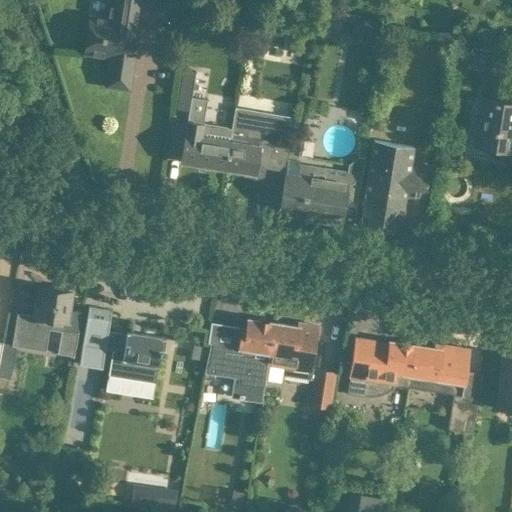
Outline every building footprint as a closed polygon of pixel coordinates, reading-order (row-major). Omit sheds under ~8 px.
[(156,0),(108,0),(105,17),(89,15),(87,25),(83,24),(80,41),(84,42),(83,52),(109,56),(105,84),(127,88),(132,53),(136,54),(138,41),(135,40),(137,25),(133,25),(136,5),(155,8),(156,0)] [(330,35),(334,14),(320,12),(316,33),(330,35)] [(364,19),(360,40),(373,42),(376,21),(364,19)] [(305,34),(288,32),(284,63),(301,65),(305,34)] [(455,41),(451,64),(495,71),(498,48),(455,41)] [(182,67),(175,107),(187,109),(179,160),(224,168),(231,127),(202,122),(206,98),(190,95),(194,69),(182,67)] [(479,116),(474,144),(480,145),(479,149),(493,151),(494,148),(511,151),(511,147),(511,91),(495,88),(493,100),(482,99),(481,103),(477,102),(475,115),(479,116)] [(231,127),(224,168),(253,173),(252,177),(262,179),(266,155),(284,158),(286,159),(292,123),(262,118),(261,123),(233,118),(231,127)] [(428,200),(433,169),(409,165),(412,146),(373,140),(359,226),(398,233),(404,196),(428,200)] [(344,205),(355,207),(363,159),(357,158),(348,164),(346,171),(286,161),(278,213),(329,222),(329,223),(339,224),(339,223),(341,224),(344,205)] [(17,313),(13,338),(45,343),(49,319),(64,322),(62,329),(77,332),(81,312),(67,309),(70,290),(66,289),(64,286),(57,285),(54,287),(40,285),(40,286),(37,285),(35,293),(33,305),(32,316),(17,313)] [(88,304),(78,362),(79,363),(80,355),(102,359),(104,345),(111,347),(106,375),(119,377),(119,376),(154,382),(159,350),(164,350),(166,340),(161,339),(162,337),(115,328),(114,330),(107,328),(111,308),(88,304)] [(266,364),(272,321),(269,321),(269,318),(257,316),(256,319),(245,317),(244,327),(239,326),(236,346),(208,341),(204,371),(237,377),(237,378),(263,382),(266,364)] [(298,325),(272,321),(266,364),(283,367),(282,373),(314,378),(315,369),(310,368),(317,325),(298,322),(298,325)] [(407,388),(414,343),(410,343),(410,341),(398,339),(398,341),(387,339),(387,342),(354,336),(347,377),(349,377),(347,392),(364,396),(372,396),(379,394),(385,392),(391,388),(392,386),(407,388)] [(12,344),(0,341),(0,376),(6,378),(12,344)] [(477,396),(461,393),(468,348),(450,346),(449,349),(414,343),(407,388),(408,388),(408,387),(454,394),(448,428),(471,432),(477,396)] [(511,358),(503,357),(499,388),(496,409),(511,411),(511,358)] [(334,372),(315,369),(314,378),(310,403),(328,406),(334,372)] [(45,478),(28,474),(26,486),(43,489),(45,478)] [(158,489),(155,503),(173,505),(175,491),(158,489)] [(377,511),(381,497),(358,493),(355,511),(377,511)] [(286,511),(308,511),(306,500),(285,505),(286,511)]
